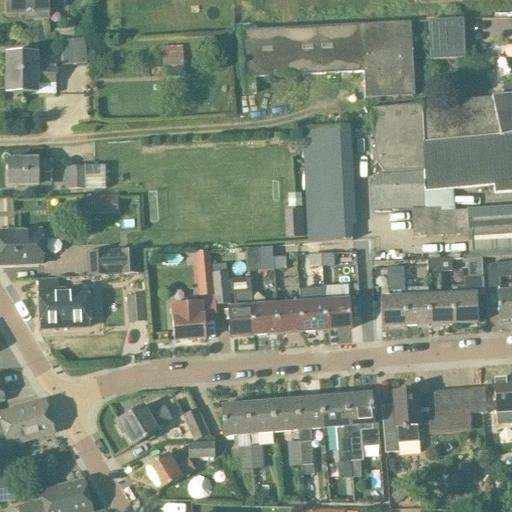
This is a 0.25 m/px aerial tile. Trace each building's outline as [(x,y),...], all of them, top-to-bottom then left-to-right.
[(27,20),(47,19),(46,0),(6,0),(7,16),(26,15),(27,20)] [(429,22),(431,61),(466,59),(463,19),(439,20),(438,4),(425,4),(426,22),(429,22)] [(365,100),(414,97),(410,24),(241,32),(244,94),(256,93),(255,78),(364,73),(365,100)] [(61,41),(62,66),(86,64),(84,40),(61,41)] [(184,77),(182,46),(162,47),(163,68),(151,69),(152,78),(184,77)] [(35,94),(35,84),(55,84),(55,67),(36,67),(36,55),(6,55),(6,94),(35,94)] [(497,81),(499,93),(511,91),(511,76),(511,77),(511,79),(497,81)] [(511,93),(446,100),(451,155),(464,154),(466,172),(511,167),(511,93)] [(355,225),(349,127),(301,130),(307,244),(353,242),(352,226),(355,225)] [(7,160),(8,174),(6,174),(6,185),(8,185),(8,186),(52,186),(51,161),(37,162),(37,160),(7,160)] [(67,168),(67,190),(95,190),(94,163),(83,163),(83,167),(67,168)] [(116,196),(82,198),(83,215),(117,214),(116,196)] [(454,212),(454,208),(411,211),(413,235),(425,234),(426,238),(467,236),(468,260),(511,257),(511,207),(466,210),(454,212)] [(288,209),(287,237),(304,237),(305,209),(288,209)] [(0,266),(43,264),(42,231),(0,232),(0,266)] [(273,272),(272,258),(271,258),(271,249),(246,250),(248,273),(273,272)] [(139,250),(108,252),(86,253),(87,278),(140,275),(139,250)] [(352,253),(319,255),(320,269),(334,268),(334,276),(353,275),(352,253)] [(320,269),(319,255),(308,256),(309,269),(320,269)] [(285,257),(272,258),(273,272),(286,271),(285,257)] [(452,287),(452,294),(453,324),(477,323),(475,293),(473,293),(472,284),(483,283),(481,259),(462,260),(464,287),(452,287)] [(452,294),(440,295),(439,274),(451,273),(451,261),(427,262),(428,288),(427,288),(429,325),(453,324),(452,294)] [(486,268),(488,289),(500,288),(499,279),(511,278),(511,263),(490,265),(486,268)] [(411,281),(411,267),(402,268),(402,281),(411,281)] [(226,272),(211,274),(214,296),(215,307),(230,305),(228,281),(227,281),(226,272)] [(214,296),(211,274),(197,275),(199,301),(171,303),(173,318),(175,342),(207,339),(206,321),(216,320),(215,307),(214,296)] [(40,330),(87,328),(85,290),(55,291),(55,281),(37,282),(40,330)] [(381,327),(405,326),(404,297),(402,281),(391,282),(392,297),(380,298),(381,327)] [(407,289),(407,297),(404,297),(405,326),(429,325),(427,288),(407,289)] [(511,320),(511,292),(496,294),(498,322),(511,320)] [(228,339),(252,337),(250,308),(252,308),(251,293),(233,295),(235,309),(226,310),(228,339)] [(126,297),(127,324),(146,323),(144,295),(126,297)] [(347,301),(324,302),(326,331),(349,330),(347,301)] [(324,302),(299,304),(301,333),(326,331),(324,302)] [(299,304),(275,306),(277,335),(301,333),(299,304)] [(275,306),(252,308),(250,308),(252,337),(277,335),(275,306)] [(511,378),(494,381),(496,412),(511,411),(511,378)] [(472,390),(474,414),(486,413),(485,389),(472,390)] [(461,390),(449,391),(451,416),(463,415),(461,390)] [(472,390),(461,390),(463,415),(470,414),(474,414),(472,390)] [(449,391),(438,392),(440,417),(451,416),(449,391)] [(417,427),(420,427),(416,392),(392,394),(394,418),(383,419),(386,455),(399,454),(398,445),(418,444),(417,427)] [(440,417),(438,392),(426,393),(427,405),(428,418),(440,417)] [(369,395),(345,397),(347,427),(350,462),(351,475),(361,474),(360,463),(363,463),(362,449),(380,447),(377,425),(372,425),(369,395)] [(321,399),(323,429),(335,428),(338,463),(350,462),(347,427),(345,397),(321,399)] [(323,429),(321,399),(296,401),(298,432),(300,467),(301,477),(313,476),(310,431),(323,429)] [(296,401),(271,403),(274,434),(297,432),(298,443),(287,444),(289,468),(300,467),(298,432),(296,401)] [(0,444),(7,442),(8,446),(53,433),(44,402),(0,413),(0,419),(0,421),(0,420),(0,444)] [(271,403),(247,405),(249,436),(274,434),(271,403)] [(249,436),(247,405),(222,407),(224,438),(249,436)] [(157,431),(155,428),(171,419),(164,407),(149,417),(142,406),(116,422),(118,425),(116,428),(120,434),(124,435),(131,447),(157,431)] [(198,410),(182,417),(194,443),(209,436),(198,410)] [(213,444),(187,445),(188,461),(213,460),(213,444)] [(264,470),(262,446),(249,447),(252,471),(264,470)] [(249,447),(237,449),(239,472),(252,471),(249,447)] [(186,460),(173,467),(166,455),(143,468),(157,491),(193,471),(186,460)] [(0,478),(0,503),(13,502),(11,478),(0,478)] [(91,511),(83,480),(39,492),(43,506),(23,511),(91,511)]
